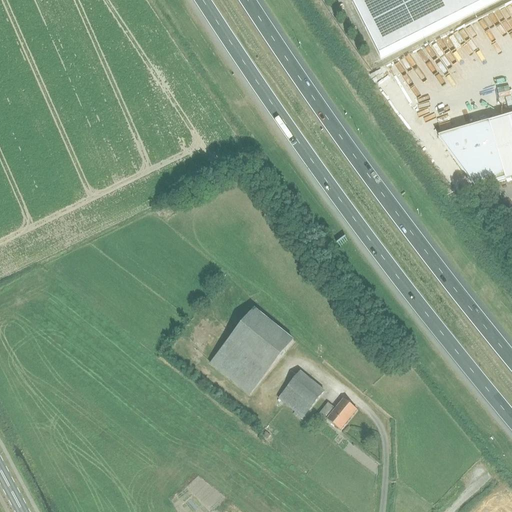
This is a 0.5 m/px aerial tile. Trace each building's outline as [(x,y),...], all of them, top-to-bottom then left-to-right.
[(357,0),(352,3),(377,53),(381,60),(382,59),(497,0),(357,0)] [(467,26),(462,30),(469,39),(474,35),(467,26)] [(436,89),(443,84),(437,76),(430,80),(436,89)] [(495,111),(499,109),(493,100),(490,102),(495,111)] [(511,117),(439,139),(479,190),(511,180),(511,117)] [(250,396),(294,342),(255,310),(211,365),(250,396)] [(301,418),(322,392),(300,373),(278,399),(301,418)] [(341,432),(357,411),(343,400),(335,410),(328,404),(318,416),(325,421),(326,420),(341,432)]
